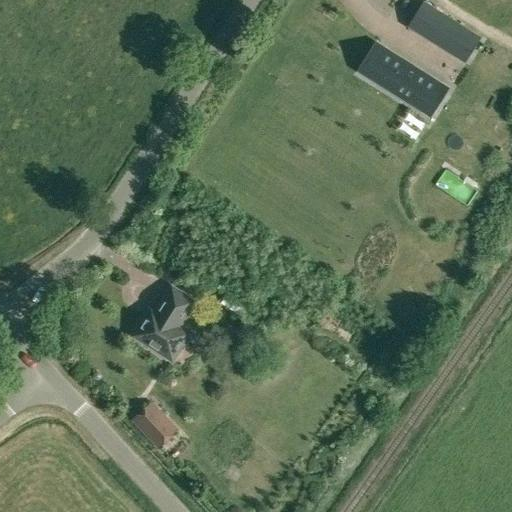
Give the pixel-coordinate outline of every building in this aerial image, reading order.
[(429,18),(417,37),(462,66),(474,47),(429,18)] [(391,82),(387,87),(430,114),(446,89),(384,49),(371,69),(391,82)] [(161,352),(172,359),(189,333),(178,327),(194,301),(172,287),(153,317),(148,315),(135,335),(146,342),(148,345),(150,348),(154,350),(157,351),(161,352)] [(100,373),(97,372),(94,373),(93,376),(95,379),(98,380),(101,378),(102,375),(100,373)] [(176,430),(150,403),(133,419),(159,447),(176,430)]
